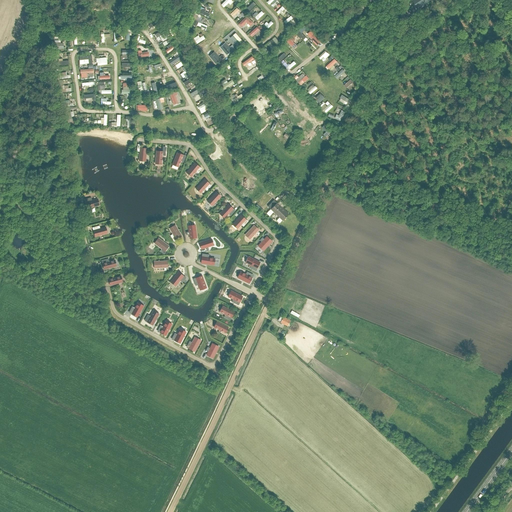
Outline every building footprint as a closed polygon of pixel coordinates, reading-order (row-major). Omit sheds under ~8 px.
[(412,0),(417,9),(431,0),(412,0)] [(292,15),(285,21),(287,24),(294,18),(292,15)] [(247,16),(238,24),(242,28),(242,27),(247,23),(250,26),(254,23),(247,16)] [(254,37),(261,29),(258,26),(251,34),(254,37)] [(53,39),(54,44),(60,43),(60,38),(57,38),(57,36),(54,36),(54,34),(52,34),(52,39),(53,39)] [(206,39),(204,35),(201,37),(199,35),(195,37),(197,43),(206,39)] [(174,48),(172,45),(171,46),(168,48),(165,51),(167,53),(174,48)] [(326,51),(319,57),(322,59),(328,53),(326,51)] [(180,58),(173,63),(175,66),(183,61),(180,58)] [(336,75),(339,78),(346,71),(343,68),(336,75)] [(177,103),(175,95),(177,94),(176,90),(174,91),(169,93),(173,105),(177,103)] [(320,98),(318,96),(315,99),(319,103),(326,97),(323,94),(320,98)] [(263,101),(253,108),(257,112),(259,111),(261,113),(265,109),(264,107),(266,105),(263,101)] [(66,121),(66,120),(70,120),(72,119),(71,117),(73,116),(72,112),(70,112),(69,110),(68,110),(65,111),(64,111),(66,121)] [(342,110),(339,116),(336,115),(334,118),(337,120),(340,121),(345,112),(342,110)] [(137,151),(140,152),(139,161),(145,161),(146,148),(140,148),(140,150),(137,149),(137,151)] [(172,165),(178,167),(180,161),(183,163),(184,161),(181,160),(183,155),(177,153),(172,165)] [(186,173),(191,177),(195,172),(197,174),(198,173),(196,171),(199,167),(194,163),(186,173)] [(240,167),(235,172),(237,174),(233,178),(238,183),(241,180),(241,179),(243,178),(247,174),(240,167)] [(253,178),(248,183),(250,185),(246,189),(251,194),(255,190),(256,188),(257,188),(260,185),(253,178)] [(196,189),(200,193),(204,189),(207,191),(208,189),(206,187),(209,184),(204,179),(196,189)] [(207,201),(212,206),(221,196),(216,192),(207,201)] [(92,200),(91,197),(89,198),(90,201),(85,202),(87,208),(99,205),(97,199),(92,200)] [(269,208),(282,221),(289,214),(288,214),(279,206),(275,201),(274,200),(267,206),(269,208)] [(228,204),(219,214),(224,218),(228,214),(230,216),(232,214),(229,212),(233,209),(228,204)] [(240,215),(232,225),(237,229),(241,225),(243,227),(244,225),(242,223),(245,219),(240,215)] [(196,226),(196,225),(196,220),(189,221),(189,226),(186,227),(187,234),(197,233),(196,228),(196,227),(196,226)] [(181,236),(175,225),(169,228),(173,234),(170,235),(171,237),(174,236),(176,240),(181,236)] [(259,230),(254,225),(245,235),(250,239),(256,233),(258,235),(259,233),(257,231),(259,230)] [(93,230),(95,237),(107,233),(106,227),(100,229),(99,226),(97,226),(98,229),(93,230)] [(208,250),(214,246),(212,243),(217,240),(213,234),(209,237),(208,238),(207,239),(202,242),(208,250)] [(154,243),(161,249),(160,251),(161,252),(163,250),(165,251),(168,246),(158,238),(154,243)] [(269,238),(262,239),(263,242),(257,243),(259,250),(264,249),(266,248),(266,249),(271,247),(269,238)] [(112,251),(110,244),(105,246),(104,243),(97,244),(99,254),(105,253),(105,252),(107,252),(112,251)] [(260,257),(256,254),(252,261),(257,263),(256,266),(263,269),(267,260),(262,258),(260,257)] [(214,267),(219,270),(222,263),(217,261),(218,258),(212,255),(207,264),(212,266),(213,266),(214,267)] [(104,269),(116,266),(115,260),(109,261),(108,259),(106,259),(107,262),(102,263),(104,269)] [(167,267),(167,261),(154,262),(154,268),(164,268),(164,271),(166,270),(166,267),(167,267)] [(259,272),(253,268),(251,271),(246,268),(243,275),(248,277),(250,277),(250,278),(255,280),(259,272)] [(205,274),(204,273),(203,272),(198,270),(194,279),(201,282),(202,280),(207,282),(210,276),(206,274),(205,274)] [(170,282),(175,286),(178,283),(180,281),(182,282),(183,281),(181,279),(183,276),(178,272),(170,282)] [(110,285),(122,282),(121,276),(108,279),(110,285)] [(241,290),(237,288),(233,294),(238,296),(237,299),(244,302),(248,294),(243,291),(241,290)] [(144,304),(138,301),(135,305),(133,303),(129,310),(137,315),(140,311),(140,310),(141,309),(144,304)] [(231,317),(234,312),(222,306),(219,312),(225,314),(223,317),(225,318),(227,315),(231,317)] [(152,325),(159,314),(153,311),(150,316),(148,315),(147,316),(149,318),(147,322),(152,325)] [(283,317),(280,322),(287,326),(288,324),(290,325),(291,324),(289,323),(290,320),(283,317)] [(173,324),(167,320),(164,324),(161,323),(157,329),(166,334),(169,330),(168,329),(169,328),(170,328),(173,324)] [(225,333),(228,327),(216,321),(214,327),(219,330),(218,333),(219,334),(221,331),(225,333)] [(187,333),(181,329),(178,333),(175,332),(171,338),(180,343),(183,339),(182,338),(183,337),(184,337),(187,333)] [(189,341),(188,343),(191,344),(189,348),(194,352),(201,340),(195,337),(192,342),(189,341)] [(218,350),(212,347),(209,351),(206,349),(202,356),(210,361),(214,357),(213,356),(214,355),(215,355),(218,350)]
